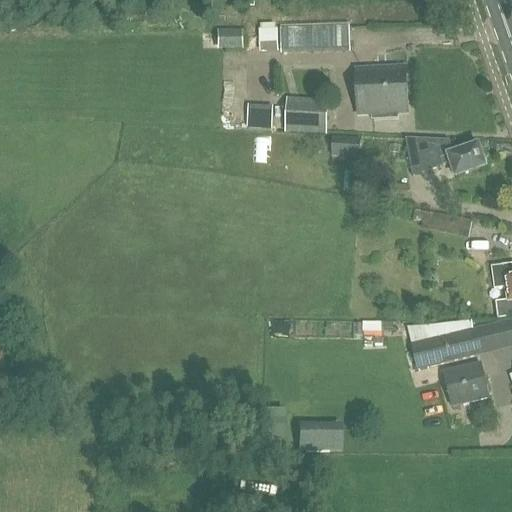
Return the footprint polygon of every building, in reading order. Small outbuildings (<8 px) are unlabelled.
[(281,33),(282,52),(349,50),(349,45),(348,30),(281,33)] [(260,33),(260,53),(278,52),(278,32),(260,33)] [(371,121),(381,120),(398,119),(398,114),(408,113),(406,69),(356,71),(359,116),(371,115),(371,121)] [(286,132),(326,134),(328,101),(288,99),(286,132)] [(331,159),(360,159),(361,140),(333,138),(331,159)] [(452,150),(450,142),(405,139),(414,176),(451,165),(455,178),(487,169),(485,165),(487,163),(485,156),(483,156),(480,147),(464,151),(462,147),(452,150)] [(414,210),(413,221),(423,222),(424,212),(414,210)] [(446,235),(449,216),(424,212),(423,222),(421,231),(446,235)] [(511,265),(491,268),(493,291),(507,290),(508,302),(496,303),(497,320),(511,318),(511,265)] [(4,338),(1,321),(1,316),(0,316),(0,399),(14,398),(10,376),(23,374),(16,337),(4,338)] [(479,356),(473,331),(411,346),(418,371),(479,356)] [(453,409),(490,399),(481,364),(444,373),(453,409)]
